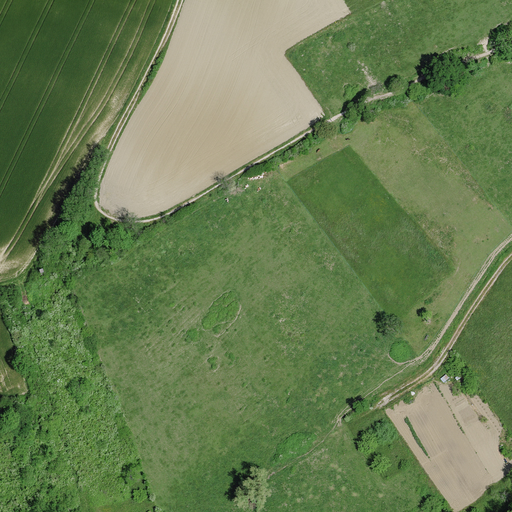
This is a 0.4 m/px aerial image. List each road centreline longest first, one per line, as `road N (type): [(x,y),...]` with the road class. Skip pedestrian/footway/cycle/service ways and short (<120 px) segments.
road 1 (track): [(511,255),(429,371),(236,491)]
road 2 (track): [(180,0),(106,158)]
road 3 (track): [(101,206),(55,265),(0,285)]
